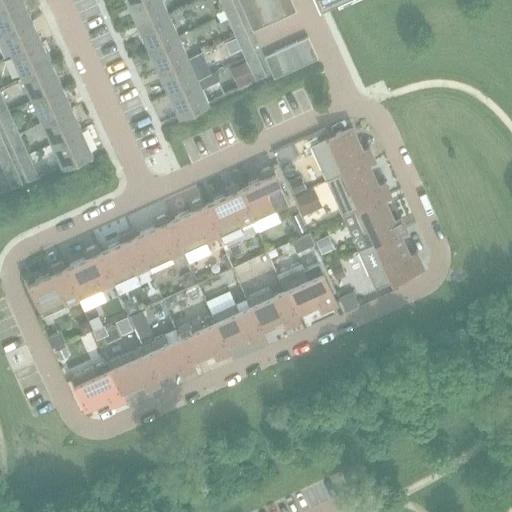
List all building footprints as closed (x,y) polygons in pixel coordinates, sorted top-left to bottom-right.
[(0,27),(2,31),(31,18),(22,0),(12,0),(0,5),(0,27)] [(138,25),(167,12),(161,0),(133,0),(128,3),(138,25)] [(219,0),(223,9),(234,4),(232,0),(219,0)] [(264,24),(274,20),(265,0),(259,0),(254,3),(264,24)] [(265,0),(274,20),(285,15),(278,0),(265,0)] [(278,0),(285,15),(296,10),(291,0),(278,0)] [(252,29),(264,24),(254,3),(242,8),(252,29)] [(237,10),(226,15),(235,34),(246,29),(237,10)] [(148,47),(177,34),(167,12),(138,25),(148,47)] [(12,53),(41,40),(31,18),(2,31),(12,53)] [(243,53),(254,49),(246,29),(235,34),(243,53)] [(177,34),(148,47),(158,69),(187,56),(177,34)] [(296,40),(306,62),(317,57),(308,35),(296,40)] [(21,76),(50,62),(41,40),(12,53),(21,76)] [(296,67),(306,62),(296,40),(286,45),(296,67)] [(285,72),(296,67),(286,45),(275,50),(285,72)] [(274,77),(285,72),(275,50),(264,55),(274,77)] [(257,54),(246,59),(255,79),(266,74),(257,54)] [(187,56),(158,69),(168,91),(197,78),(187,56)] [(50,62),(21,76),(31,98),(60,84),(50,62)] [(197,78),(168,91),(178,113),(207,100),(197,78)] [(60,84),(31,98),(41,120),(70,106),(60,84)] [(70,106),(41,120),(51,142),(80,128),(70,106)] [(9,111),(0,115),(0,120),(6,135),(17,130),(9,111)] [(326,178),(336,174),(343,170),(343,171),(367,160),(367,161),(374,158),(368,145),(361,148),(351,125),(310,143),(326,178)] [(80,128),(51,142),(61,164),(90,150),(80,128)] [(15,154),(26,149),(17,130),(6,135),(15,154)] [(0,161),(10,157),(1,137),(0,137),(0,161)] [(29,155),(18,160),(26,179),(37,174),(29,155)] [(377,183),(367,161),(367,160),(343,171),(343,170),(336,174),(326,178),(341,213),(351,209),(359,205),(359,206),(382,195),(383,196),(389,193),(383,180),(377,183)] [(12,162),(2,167),(10,187),(21,182),(12,162)] [(251,216),(252,219),(277,208),(276,205),(288,200),(271,164),(258,170),(261,177),(239,186),(239,187),(252,216),(251,216)] [(239,187),(239,186),(236,180),(223,186),(226,192),(204,202),(217,232),(216,232),(217,235),(242,224),(241,221),(251,216),(252,216),(239,187)] [(204,202),(201,195),(188,201),(191,208),(169,218),(182,248),(181,248),(182,250),(207,239),(206,237),(216,232),(217,232),(204,202)] [(392,218),(383,196),(382,195),(359,206),(359,205),(351,209),(367,244),(375,240),(375,241),(398,230),(398,231),(405,228),(399,215),(392,218)] [(169,218),(166,211),(153,217),(156,224),(134,234),(147,263),(146,264),(148,266),(172,255),(171,253),(181,248),(182,248),(169,218)] [(134,234),(131,227),(118,233),(121,240),(99,250),(112,279),(111,280),(113,282),(137,271),(136,269),(146,264),(147,263),(134,234)] [(374,287),(392,279),(422,265),(415,250),(408,253),(398,231),(398,230),(375,241),(375,240),(367,244),(357,248),(374,287)] [(99,250),(96,243),(83,249),(86,256),(64,265),(64,266),(77,295),(76,295),(78,298),(102,287),(101,284),(111,280),(112,279),(99,250)] [(64,266),(64,265),(61,259),(48,265),(51,271),(28,282),(43,314),(67,303),(66,300),(76,295),(77,295),(64,266)] [(275,270),(284,288),(295,311),(296,311),(317,301),(320,308),(336,301),(322,271),(308,277),(300,259),(275,270)] [(245,297),(249,304),(260,327),(261,327),(282,317),(285,323),(299,317),(296,311),(295,311),(284,288),(273,293),(270,286),(245,297)] [(210,312),(214,320),(214,319),(225,343),(226,342),(247,333),(250,339),(264,333),(261,327),(260,327),(249,304),(238,309),(235,301),(210,312)] [(229,349),(226,342),(225,343),(214,319),(214,320),(203,325),(200,317),(175,328),(179,336),(179,335),(190,359),(191,358),(212,348),(215,355),(229,349)] [(168,340),(165,333),(140,344),(144,351),(155,374),(156,374),(177,364),(180,371),(194,365),(191,358),(190,359),(179,335),(179,336),(168,340)] [(105,360),(109,367),(120,390),(121,390),(142,380),(145,387),(159,381),(156,374),(155,374),(144,351),(133,356),(130,349),(105,360)] [(98,372),(95,365),(70,375),(84,406),(107,396),(110,403),(124,396),(121,390),(120,390),(109,367),(98,372)]
